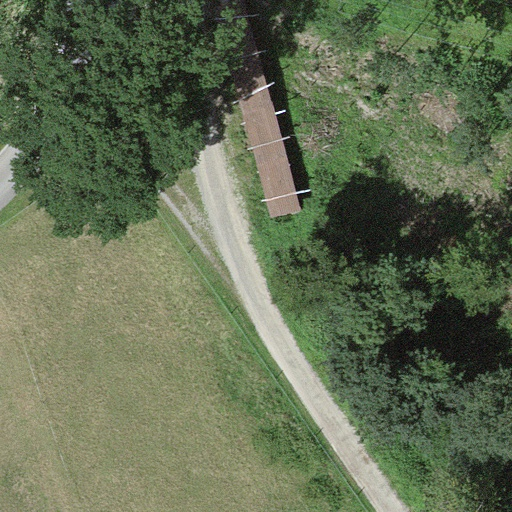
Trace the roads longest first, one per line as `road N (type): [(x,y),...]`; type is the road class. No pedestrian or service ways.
road 1 (track): [(143,0),(225,250),(389,511)]
road 2 (unclassified): [(82,14),(64,88),(0,181)]
